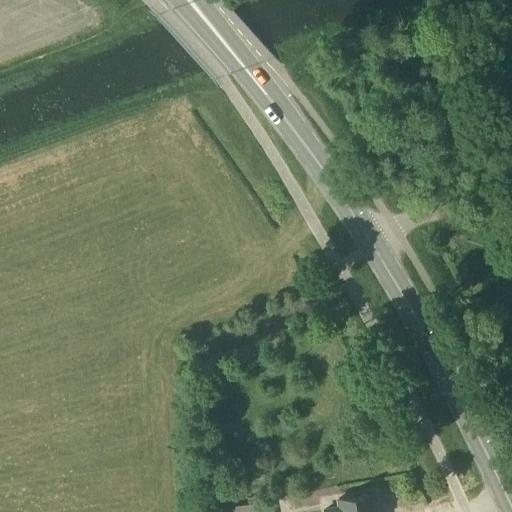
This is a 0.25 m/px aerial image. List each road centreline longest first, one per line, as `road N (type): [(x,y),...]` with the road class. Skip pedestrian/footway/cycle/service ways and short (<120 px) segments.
road 1 (primary): [(374,243),(188,0)]
road 2 (primary): [(509,511),(374,243)]
road 3 (unclassified): [(511,228),(463,213),(423,218),(374,243)]
